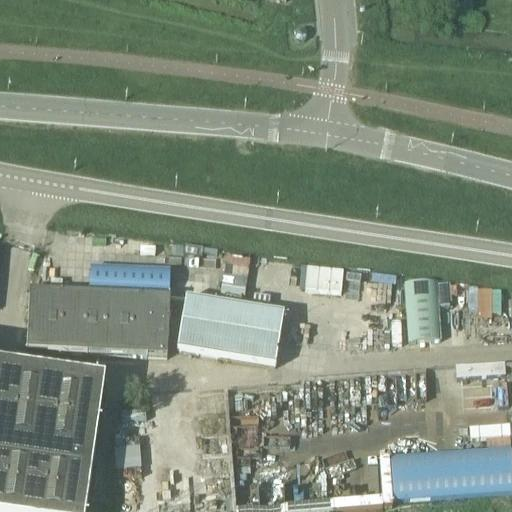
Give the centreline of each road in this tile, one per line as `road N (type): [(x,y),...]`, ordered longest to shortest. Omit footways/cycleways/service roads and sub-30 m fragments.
road 1 (tertiary): [(0,175),(511,255)]
road 2 (tertiary): [(326,136),(0,107)]
road 3 (tertiary): [(511,179),(326,136)]
road 4 (unclassified): [(326,136),(335,73),(331,0)]
